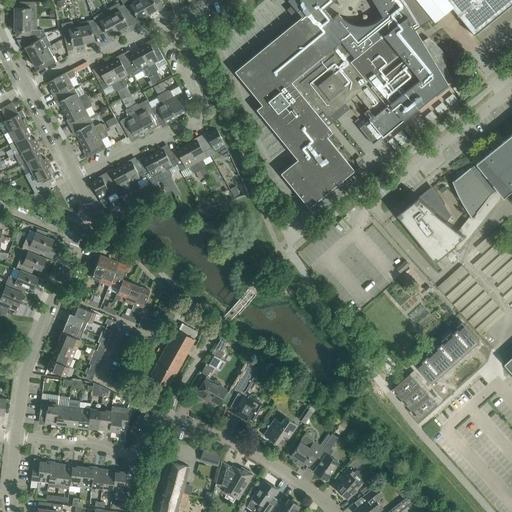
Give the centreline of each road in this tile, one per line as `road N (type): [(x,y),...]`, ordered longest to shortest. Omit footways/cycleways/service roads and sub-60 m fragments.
road 1 (residential): [(77,180),(199,115),(161,24)]
road 2 (residential): [(15,437),(27,360),(78,236)]
road 3 (residential): [(335,511),(252,450),(158,411)]
road 4 (unclassified): [(381,192),(511,88)]
road 5 (residential): [(15,437),(127,454),(158,411)]
road 6 (residential): [(161,24),(25,86)]
